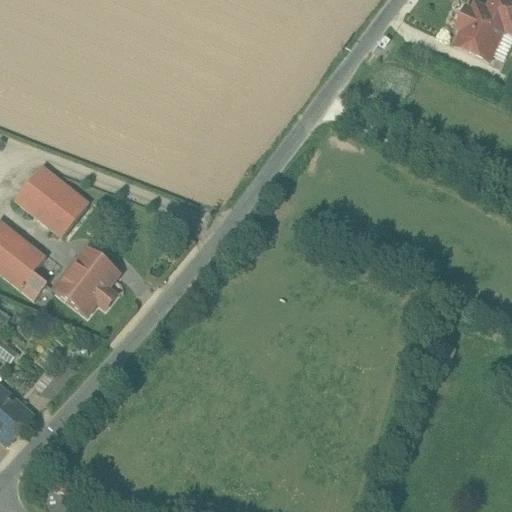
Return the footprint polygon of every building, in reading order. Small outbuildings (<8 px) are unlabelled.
[(511,1),(508,0),(492,0),(490,6),(494,9),(511,16),(511,1)] [(492,14),(476,7),(472,14),(467,11),(457,33),(462,35),(455,50),(490,66),(505,34),(511,37),(511,16),(494,9),(492,14)] [(90,207),(43,169),(15,204),(62,241),(90,207)] [(46,261),(0,224),(0,275),(35,304),(48,288),(34,277),(46,261)] [(159,257),(129,234),(116,251),(145,274),(159,257)] [(120,278),(90,254),(57,295),(53,292),(53,293),(88,320),(98,307),(106,313),(117,298),(110,292),(120,278)] [(0,441),(9,449),(34,421),(0,390),(0,441)] [(76,481),(63,476),(56,493),(70,497),(76,481)]
